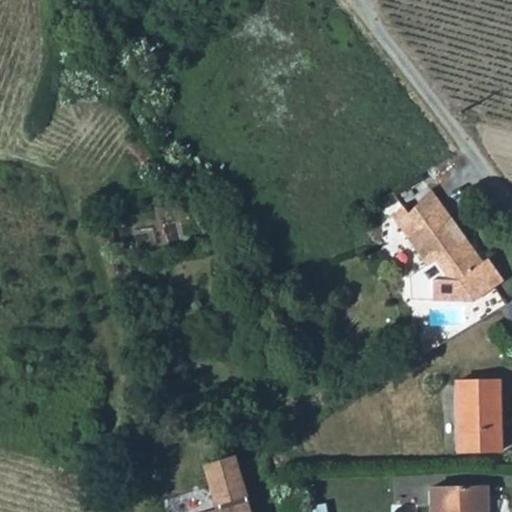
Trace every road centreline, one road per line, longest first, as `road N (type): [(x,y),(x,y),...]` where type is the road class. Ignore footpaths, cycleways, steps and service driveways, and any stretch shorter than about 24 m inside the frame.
road 1 (track): [(0,149),(44,160),(79,196),(109,316),(108,398),(80,511)]
road 2 (track): [(511,206),(356,0)]
